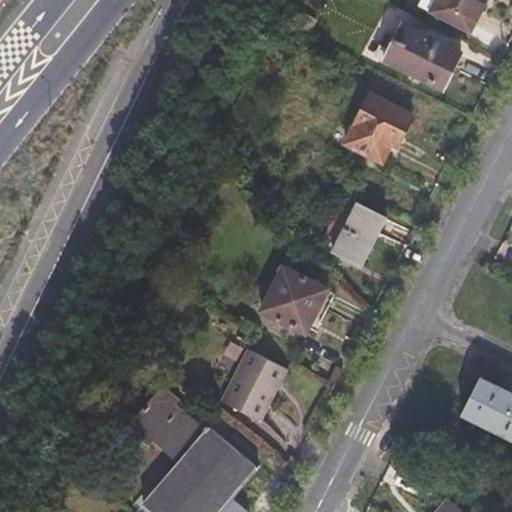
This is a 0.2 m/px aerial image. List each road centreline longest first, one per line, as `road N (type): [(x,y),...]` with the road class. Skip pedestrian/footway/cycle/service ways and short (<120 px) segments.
road 1 (residential): [(315,511),(511,129)]
road 2 (tertiary): [(0,375),(149,71),(198,0)]
